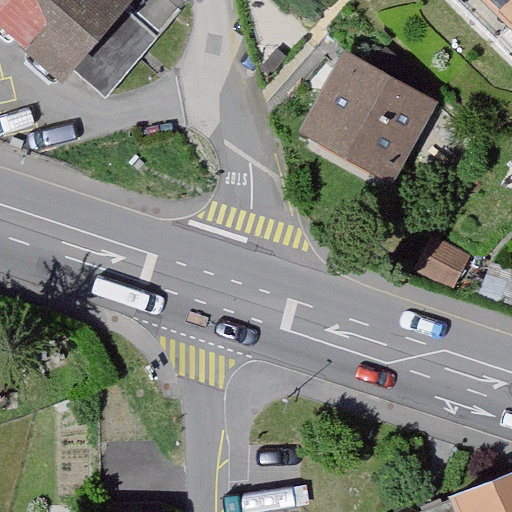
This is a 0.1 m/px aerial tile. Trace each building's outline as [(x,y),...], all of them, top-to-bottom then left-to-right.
[(125,8),(116,0),(0,0),(0,28),(62,82),(125,8)] [(511,0),(478,0),(511,34),(511,0)] [(430,115),(349,71),(306,150),(386,194),(430,115)] [(511,511),(511,477),(455,498),(461,511),(511,511)] [(438,511),(435,502),(408,511),(438,511)]
